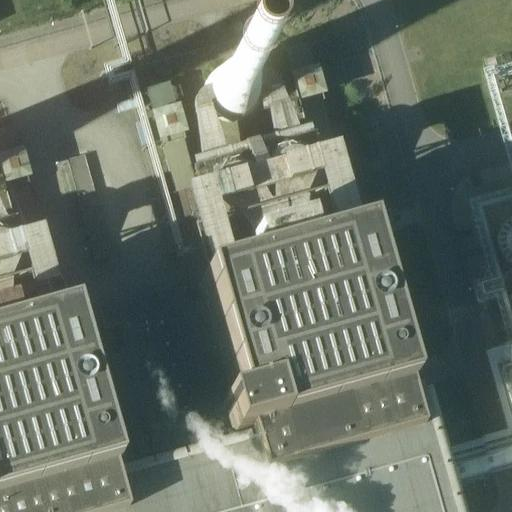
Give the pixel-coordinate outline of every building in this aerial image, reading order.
[(205,91),(205,95),(208,107),(216,117),(228,122),(240,121),(251,115),(259,105),(261,92),(257,80),(253,75),(246,70),(237,67),(228,67),(219,70),(212,75),(207,82),(205,91)] [(174,143),(203,139),(199,110),(170,114),(174,143)] [(81,207),(94,203),(82,160),(69,163),(81,207)] [(189,163),(189,186),(216,186),(216,164),(189,163)] [(102,230),(88,234),(96,261),(109,257),(102,230)] [(505,259),(510,266),(511,267),(511,230),(508,234),(504,242),(503,250),(505,259)] [(0,511),(446,511),(441,492),(430,457),(416,404),(405,407),(403,398),(405,397),(361,240),(225,278),(226,280),(206,285),(206,284),(198,286),(201,297),(184,302),(181,291),(98,314),(106,343),(120,339),(147,434),(134,438),(140,458),(144,457),(147,469),(143,470),(143,469),(141,470),(142,472),(112,480),(112,478),(110,478),(108,472),(102,453),(66,323),(0,341),(0,511)] [(222,242),(222,254),(241,253),(241,241),(222,242)] [(510,434),(430,457),(441,492),(511,471),(511,348),(487,356),(510,434)]
